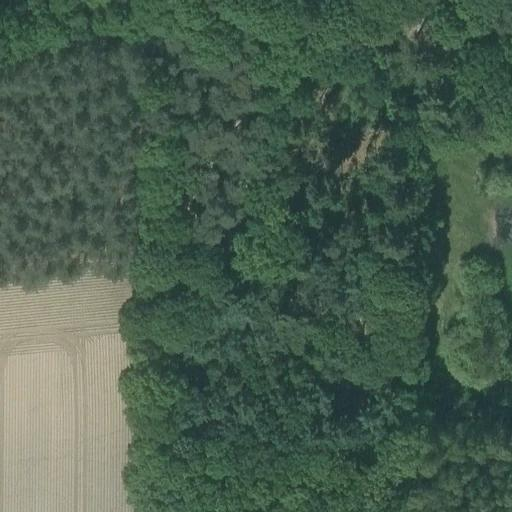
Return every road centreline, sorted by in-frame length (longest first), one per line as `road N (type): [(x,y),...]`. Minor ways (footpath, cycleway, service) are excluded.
road 1 (track): [(153,16),(511,20)]
road 2 (track): [(153,16),(0,38)]
